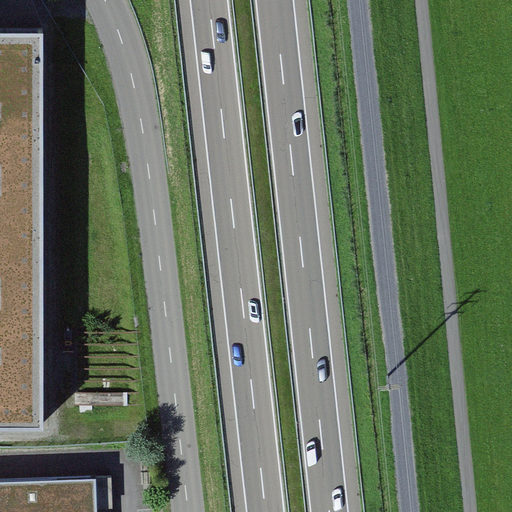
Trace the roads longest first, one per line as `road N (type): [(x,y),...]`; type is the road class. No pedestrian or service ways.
road 1 (tertiary): [(188,511),(136,82),(108,0)]
road 2 (motorway): [(334,511),(273,0)]
road 3 (motorway): [(209,0),(269,511)]
road 4 (track): [(355,0),(409,511)]
road 5 (track): [(428,0),(471,511)]
